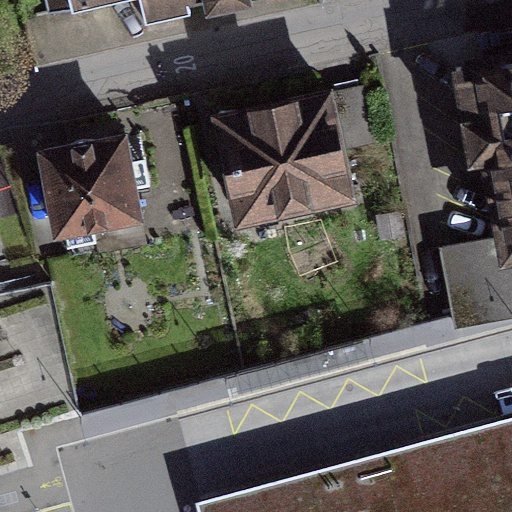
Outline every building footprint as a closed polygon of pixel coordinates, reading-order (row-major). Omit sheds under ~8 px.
[(134,0),(138,17),(213,1),(216,0),(134,0)] [(511,34),(460,45),(500,232),(503,245),(511,242),(511,34)] [(360,191),(331,68),(210,97),(239,219),(360,191)] [(130,122),(38,139),(55,227),(146,211),(138,163),(130,122)] [(511,242),(503,245),(500,232),(440,245),(455,312),(458,328),(511,316),(511,242)] [(511,511),(511,413),(200,497),(203,511),(511,511)]
